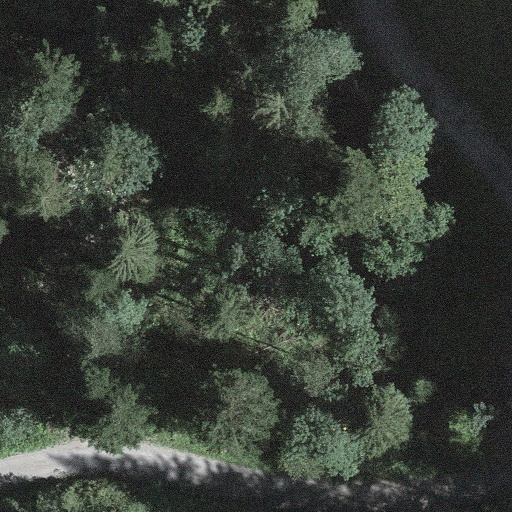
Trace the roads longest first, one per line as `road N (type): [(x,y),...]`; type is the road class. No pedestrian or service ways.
road 1 (track): [(511,468),(473,488),(415,494),(345,493),(141,451),(0,467)]
road 2 (track): [(372,0),(407,73),(511,190)]
